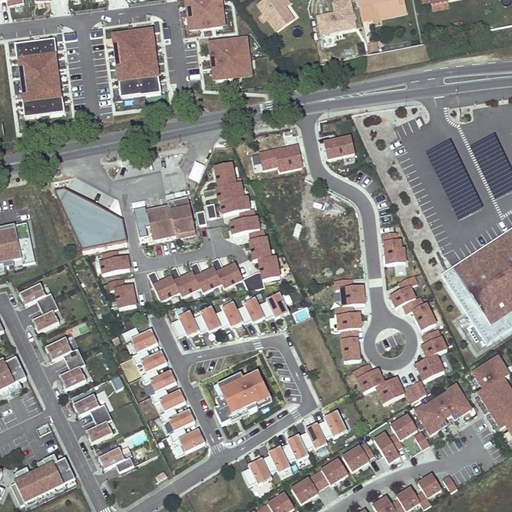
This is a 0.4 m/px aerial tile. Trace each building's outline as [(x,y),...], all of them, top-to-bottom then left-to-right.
[(0,0),(0,3),(8,2),(9,8),(24,6),(23,0),(0,0)] [(223,29),(221,12),(223,11),(221,0),(187,0),(189,14),(187,15),(189,31),(207,29),(207,31),(223,29)] [(280,0),(279,0),(265,0),(257,6),(277,34),(294,21),(286,9),(280,0)] [(279,0),(280,0),(286,9),(291,6),(286,0),(279,0)] [(357,0),(362,23),(372,21),(372,17),(401,12),(399,0),(398,0),(357,0)] [(403,0),(399,0),(401,12),(372,17),(372,21),(406,14),(403,0)] [(355,29),(350,2),(342,3),(334,5),(335,15),(318,18),(322,35),(355,29)] [(157,79),(153,50),(154,49),(152,32),(113,38),(115,54),(117,54),(120,83),(119,83),(121,100),(160,95),(158,79),(157,79)] [(251,76),(249,59),(247,60),(245,41),(229,43),(229,45),(210,47),(212,65),(214,65),(216,83),(233,81),(233,79),(251,76)] [(61,99),(56,57),(57,57),(55,42),(16,47),(18,62),(19,62),(25,104),(23,104),(25,120),(65,115),(63,99),(61,99)] [(364,42),(357,44),(360,56),(366,54),(364,42)] [(378,42),(369,43),(371,54),(380,52),(378,42)] [(353,137),(325,142),(329,160),(356,155),(353,137)] [(470,149),(496,201),(511,192),(511,171),(495,137),(470,149)] [(300,142),(259,151),(263,171),(280,168),(281,172),(305,168),(300,142)] [(426,155),(459,222),(484,210),(451,142),(426,155)] [(270,260),(266,240),(264,240),(262,232),(259,232),(257,219),(255,220),(253,211),(250,212),(248,199),(244,200),(241,185),(236,186),(232,166),(215,169),(219,190),(216,190),(219,205),(221,204),(223,217),(240,214),(242,222),(231,224),(233,238),(250,234),(252,243),(250,243),(254,263),(259,262),(261,274),(263,283),(279,280),(275,259),(270,260)] [(304,235),(296,181),(258,187),(265,208),(269,218),(276,217),(279,239),(284,238),(291,237),(304,235)] [(127,242),(124,223),(64,191),(56,192),(82,250),(127,242)] [(175,233),(193,229),(194,228),(188,199),(169,203),(170,207),(146,212),(153,241),(176,236),(175,233)] [(217,219),(214,206),(206,207),(209,221),(217,219)] [(207,226),(204,213),(196,214),(199,228),(207,226)] [(358,241),(356,220),(320,223),(322,245),(358,241)] [(13,264),(22,262),(23,267),(35,264),(27,225),(0,230),(0,268),(3,267),(4,271),(14,269),(13,264)] [(511,233),(454,271),(442,279),(487,349),(511,332),(511,233)] [(398,234),(382,236),(383,244),(385,244),(388,265),(407,264),(406,249),(403,249),(403,241),(400,241),(398,234)] [(286,250),(293,249),(291,237),(284,238),(286,250)] [(321,278),(317,251),(298,254),(302,281),(321,278)] [(130,272),(128,259),(118,261),(116,253),(103,255),(105,264),(100,265),(103,278),(130,272)] [(203,296),(222,287),(224,291),(243,283),(236,266),(224,272),(218,260),(211,263),(214,270),(203,276),(197,264),(190,268),(193,275),(182,280),(176,269),(169,272),(172,279),(160,285),(155,273),(148,277),(161,304),(180,295),(182,300),(201,291),(203,296)] [(265,290),(263,283),(261,274),(256,275),(243,281),(243,283),(249,294),(265,290)] [(415,277),(400,285),(402,292),(391,298),(397,310),(403,307),(407,316),(413,312),(423,333),(438,325),(428,304),(425,306),(421,298),(418,300),(412,288),(419,285),(415,277)] [(354,280),(336,281),(337,291),(342,291),(343,309),(336,310),(338,333),(343,332),(345,363),(362,362),(359,330),(364,330),(362,314),(355,314),(355,307),(368,306),(366,286),(354,287),(354,280)] [(137,308),(133,288),(124,290),(122,281),(109,284),(111,293),(115,292),(119,312),(137,308)] [(59,311),(52,296),(46,299),(40,287),(20,296),(23,303),(26,308),(25,308),(26,308),(37,303),(44,318),(33,323),(33,324),(38,335),(59,326),(53,313),(59,311)] [(267,305),(259,308),(265,321),(266,322),(274,318),(275,322),(289,315),(280,296),(266,303),(267,305)] [(245,309),(237,312),(243,325),(244,327),(251,323),(253,327),(265,321),(259,308),(256,301),(244,307),(245,309)] [(223,313),(215,317),(222,330),(222,331),(230,327),(231,331),(243,325),(237,312),(234,306),(222,311),(223,313)] [(201,317),(193,321),(200,334),(200,336),(208,332),(210,336),(222,330),(215,317),(212,310),(200,316),(201,317)] [(179,322),(172,326),(179,340),(186,337),(188,340),(200,334),(193,321),(190,315),(178,320),(179,322)] [(136,330),(122,337),(126,345),(131,343),(138,356),(147,352),(157,347),(151,333),(140,338),(136,330)] [(439,331),(423,339),(427,346),(422,349),(429,360),(417,366),(425,382),(446,372),(439,356),(449,351),(439,331)] [(86,366),(79,351),(73,354),(66,340),(46,350),(48,355),(52,363),(52,364),(63,359),(71,374),(59,379),(60,379),(64,387),(64,388),(66,393),(86,383),(80,369),(86,366)] [(150,359),(147,352),(138,356),(132,359),(136,367),(142,364),(147,376),(156,371),(167,366),(161,354),(150,359)] [(0,367),(15,361),(12,356),(0,361),(0,367)] [(0,367),(0,393),(2,393),(19,384),(27,381),(16,360),(15,361),(0,367)] [(499,361),(473,376),(483,394),(478,397),(500,432),(505,429),(511,440),(511,395),(504,382),(510,378),(499,361)] [(370,366),(355,373),(365,394),(377,388),(385,405),(406,395),(411,404),(429,395),(422,381),(405,389),(399,377),(387,383),(381,369),(373,373),(370,366)] [(160,379),(156,371),(147,376),(142,378),(145,386),(151,384),(156,395),(165,391),(176,386),(170,374),(160,379)] [(219,410),(214,413),(222,428),(230,424),(229,421),(247,412),(249,415),(258,411),(257,410),(254,404),(269,397),(258,375),(244,382),(241,377),(218,388),(223,400),(216,403),(219,410)] [(118,377),(110,381),(116,393),(123,389),(118,377)] [(19,384),(2,393),(5,400),(23,391),(19,384)] [(424,408),(415,414),(430,438),(447,427),(440,415),(446,411),(453,423),(471,412),(456,388),(447,394),(447,395),(425,409),(424,408)] [(169,398),(165,391),(156,395),(151,398),(155,406),(160,403),(166,415),(175,410),(185,405),(180,393),(169,398)] [(113,422),(105,407),(100,409),(94,397),(73,407),(76,414),(77,414),(79,419),(90,414),(97,429),(86,434),(86,435),(87,435),(92,446),(113,436),(107,424),(113,422)] [(254,404),(257,410),(272,403),(269,397),(254,404)] [(178,418),(175,410),(166,415),(160,417),(164,425),(169,423),(175,434),(184,430),(195,425),(189,413),(178,418)] [(247,412),(229,421),(230,424),(231,425),(249,416),(249,415),(247,412)] [(325,423),(318,427),(325,442),(332,439),(334,442),(348,435),(338,414),(324,420),(325,423)] [(408,418),(391,429),(395,437),(400,444),(417,433),(408,418)] [(307,435),(299,439),(307,454),(314,451),(316,453),(328,448),(325,442),(318,427),(306,433),(307,435)] [(187,437),(184,430),(175,434),(169,437),(173,445),(179,442),(186,455),(205,446),(198,432),(187,437)] [(430,447),(422,435),(414,439),(422,452),(430,447)] [(400,444),(395,437),(388,441),(385,436),(374,443),(389,467),(400,460),(396,453),(403,449),(400,444)] [(288,446),(281,450),(288,466),(296,462),(297,464),(309,459),(307,454),(299,439),(287,444),(288,446)] [(375,460),(367,447),(344,462),(353,477),(371,466),(369,464),(375,460)] [(270,458),(263,462),(270,477),(277,473),(279,476),(291,470),(288,466),(281,450),(269,456),(270,458)] [(125,463),(119,451),(99,461),(102,467),(105,472),(104,472),(105,472),(116,467),(120,475),(134,468),(130,460),(125,463)] [(55,458),(37,466),(40,473),(58,465),(55,458)] [(75,482),(66,461),(58,465),(40,473),(31,478),(19,483),(10,487),(20,508),(25,506),(64,487),(75,482)] [(250,471),(242,474),(249,489),(257,485),(258,488),(272,481),(270,477),(263,462),(248,468),(250,471)] [(332,490),(349,479),(340,464),(316,479),(324,492),(330,488),(332,490)] [(31,478),(27,471),(16,476),(19,483),(31,478)] [(159,483),(167,478),(164,473),(156,479),(159,483)] [(432,478),(418,487),(423,495),(427,502),(442,493),(432,478)] [(318,496),(324,492),(316,479),(293,494),(302,509),(319,498),(318,496)] [(457,491),(449,479),(443,483),(451,495),(457,491)] [(27,511),(66,492),(64,487),(25,506),(27,511)] [(427,502),(423,495),(416,500),(411,491),(397,500),(398,502),(403,511),(410,511),(420,506),(423,511),(424,511),(431,508),(427,502)] [(294,511),(286,498),(263,511),(294,511)] [(403,511),(398,502),(391,507),(387,500),(373,509),(374,511),(403,511)]
